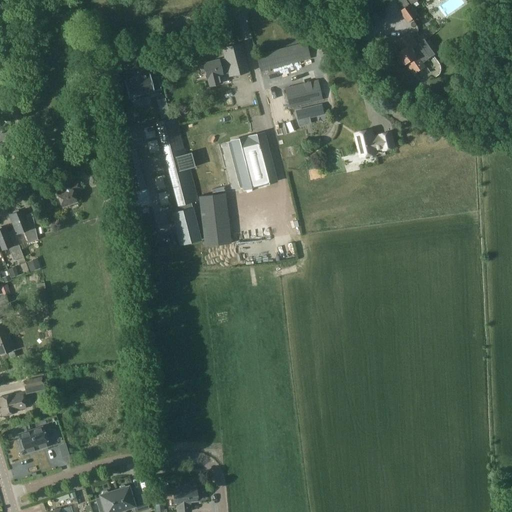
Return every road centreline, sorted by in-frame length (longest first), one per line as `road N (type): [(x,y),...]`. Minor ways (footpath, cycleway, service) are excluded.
road 1 (unclassified): [(0,193),(121,52),(161,29),(274,0)]
road 2 (residential): [(222,511),(219,476),(192,457),(117,460),(6,495)]
road 3 (unknown): [(19,173),(10,138),(10,0)]
